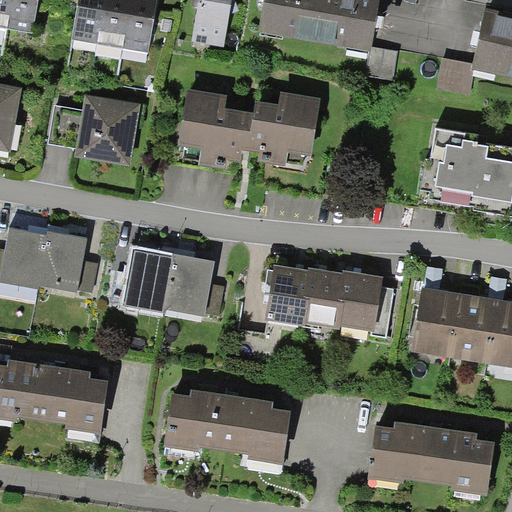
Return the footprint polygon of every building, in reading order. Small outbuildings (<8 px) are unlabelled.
[(0,0),(0,31),(28,36),(33,0),(0,0)] [(148,52),(156,0),(81,0),(75,41),(148,52)] [(200,0),(194,43),(222,48),(230,0),(200,0)] [(372,55),(380,0),(265,0),(260,39),(372,55)] [(511,79),(511,17),(488,13),(476,72),(511,79)] [(0,151),(7,153),(18,92),(0,88),(0,151)] [(292,152),(312,155),(320,101),(280,94),(278,107),(190,94),(181,148),(290,165),(292,152)] [(131,169),(139,106),(83,99),(76,163),(131,169)] [(511,201),(511,151),(435,137),(424,195),(510,211),(511,201)] [(83,262),(86,243),(7,231),(4,251),(0,249),(0,287),(76,299),(78,289),(95,292),(100,264),(83,262)] [(210,282),(213,263),(134,251),(131,270),(116,268),(112,298),(124,300),(123,307),(203,319),(205,309),(222,312),(226,284),(210,282)] [(373,334),(379,281),(271,270),(265,323),(373,334)] [(410,357),(511,371),(511,307),(419,294),(410,357)] [(100,436),(106,386),(86,384),(87,376),(5,366),(4,375),(0,374),(0,424),(15,426),(15,420),(63,425),(63,431),(100,436)] [(285,465),(291,416),(271,414),(271,405),(190,396),(189,404),(167,402),(161,451),(199,456),(200,449),(248,455),(247,461),(285,465)] [(488,500),(494,450),(474,448),(475,440),(393,430),(392,439),(371,436),(365,485),(403,490),(404,484),(452,489),(451,495),(488,500)]
